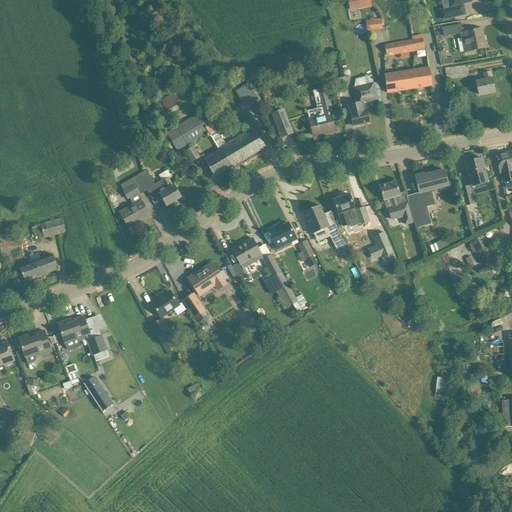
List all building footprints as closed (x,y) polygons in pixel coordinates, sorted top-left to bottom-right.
[(371,6),(370,0),(348,0),(350,10),(371,6)] [(453,8),(441,11),(443,19),(455,16),(453,8)] [(369,21),(371,31),(382,29),(381,19),(369,21)] [(472,51),(476,50),(486,48),(482,28),(464,32),(462,24),(453,26),(442,28),(444,37),(460,34),(464,52),(472,51)] [(423,37),(412,39),(414,51),(425,49),(425,48),(423,37)] [(412,39),(385,44),(387,55),(387,56),(409,52),(414,51),(412,39)] [(433,86),(431,76),(430,67),(413,69),(416,88),(433,86)] [(465,67),(446,69),(447,79),(466,76),(465,67)] [(387,93),(416,88),(413,69),(384,74),(387,93)] [(476,82),(477,85),(479,95),(495,91),(490,71),(484,73),(485,80),(476,82)] [(271,92),(266,82),(258,86),(262,95),(271,92)] [(364,102),(377,99),(373,84),(354,88),(358,104),(349,106),(351,115),(354,126),(369,122),(367,110),(366,110),(364,102)] [(170,116),(194,101),(193,99),(194,99),(188,88),(186,89),(185,86),(161,101),(165,107),(160,110),(165,117),(169,114),(170,116)] [(332,114),(334,114),(327,87),(316,90),(322,117),(309,120),(313,135),(335,130),(332,114)] [(199,113),(167,132),(178,151),(209,133),(226,123),(220,112),(225,109),(219,100),(205,109),(210,116),(203,121),(199,113)] [(284,108),(272,113),(277,128),(290,123),(284,108)] [(220,151),(205,160),(210,169),(215,177),(266,147),(261,138),(254,127),(226,144),(221,135),(213,140),(220,151)] [(193,147),(186,152),(193,162),(200,157),(193,147)] [(511,155),(511,152),(496,155),(498,165),(500,174),(502,174),(504,183),(505,183),(507,189),(511,187),(511,155)] [(472,186),(473,186),(488,182),(482,158),(466,162),(472,186)] [(155,184),(150,176),(147,170),(138,175),(147,191),(155,186),(167,205),(181,197),(176,188),(174,186),(169,178),(163,181),(162,180),(155,184)] [(436,204),(432,191),(451,186),(451,187),(452,187),(451,184),(449,185),(445,170),(425,176),(424,174),(415,176),(420,193),(407,197),(407,196),(416,228),(432,224),(427,206),(436,204)] [(140,195),(147,191),(138,175),(121,185),(124,190),(124,191),(128,199),(130,198),(133,204),(120,212),(129,228),(150,215),(142,201),(143,200),(140,195)] [(400,195),(399,191),(396,182),(380,186),(384,200),(390,198),(393,207),(389,208),(392,220),(403,216),(406,224),(413,222),(408,203),(399,205),(396,196),(400,195)] [(466,206),(467,206),(474,204),(470,186),(461,188),(466,206)] [(355,210),(353,204),(350,195),(334,200),(339,214),(342,223),(349,220),(350,224),(359,221),(360,225),(370,222),(364,207),(355,210)] [(313,235),(328,228),(330,231),(328,232),(337,249),(346,244),(336,225),(331,212),(324,215),(320,205),(304,212),(310,225),(309,226),(313,235)] [(36,240),(45,238),(66,232),(62,219),(41,225),(32,227),(36,240)] [(296,238),(293,232),(289,223),(281,227),(282,228),(278,230),(276,226),(268,230),(269,233),(268,233),(269,235),(276,248),(296,238)] [(374,255),(386,253),(380,232),(369,235),(374,255)] [(1,255),(23,252),(21,233),(0,235),(0,250),(1,250),(1,255)] [(486,238),(485,239),(483,235),(470,242),(470,243),(468,244),(472,252),(474,252),(481,265),(494,258),(488,245),(489,244),(486,238)] [(239,262),(233,266),(238,276),(241,281),(248,277),(241,266),(254,258),(255,258),(261,255),(272,277),(269,279),(286,309),(298,302),(272,255),(263,259),(261,255),(257,248),(253,239),(252,239),(253,240),(242,246),(242,245),(233,250),(238,259),(239,262)] [(315,255),(308,240),(298,245),(301,252),(298,254),(302,261),(305,260),(308,265),(316,261),(314,255),(315,255)] [(433,253),(448,247),(446,240),(431,246),(433,253)] [(59,269),(55,259),(53,254),(41,259),(39,253),(31,256),(33,262),(20,267),(22,272),(25,281),(59,269)] [(190,280),(195,289),(199,295),(216,285),(217,286),(225,281),(221,276),(228,272),(220,260),(214,264),(213,263),(201,270),(202,272),(190,280)] [(179,305),(175,300),(170,292),(159,299),(160,301),(153,305),(159,314),(161,317),(173,309),(179,305)] [(194,293),(182,300),(193,317),(196,322),(208,314),(205,310),(194,293)] [(409,320),(401,311),(396,315),(404,324),(409,320)] [(71,319),(58,324),(61,333),(65,343),(68,350),(69,350),(72,349),(75,349),(76,348),(81,345),(79,341),(87,338),(93,355),(107,350),(99,329),(98,329),(99,330),(97,330),(93,318),(93,317),(85,320),(84,316),(76,319),(76,320),(72,322),(71,319)] [(162,319),(152,325),(164,347),(168,345),(174,341),(162,319)] [(52,351),(48,340),(45,331),(37,334),(37,335),(30,337),(28,335),(19,338),(22,348),(26,357),(29,364),(36,362),(37,358),(36,354),(40,352),(41,356),(52,351)] [(8,342),(0,345),(0,365),(4,364),(5,366),(13,363),(12,361),(14,360),(11,352),(8,342)] [(78,371),(68,375),(70,381),(71,381),(78,379),(80,378),(78,371)] [(497,388),(500,379),(502,374),(494,371),(492,376),(484,374),(475,398),(481,400),(485,389),(486,384),(497,388)] [(94,377),(84,384),(102,411),(113,404),(94,377)] [(29,379),(28,386),(31,395),(37,393),(36,390),(36,387),(40,387),(41,380),(29,379)] [(70,381),(63,384),(65,390),(73,387),(72,385),(71,381),(70,381)] [(202,396),(198,390),(195,384),(187,389),(191,394),(194,400),(202,396)] [(49,390),(41,393),(44,398),(51,395),(49,390)] [(64,410),(61,413),(66,417),(70,413),(66,409),(64,410)] [(17,441),(31,447),(35,435),(21,429),(17,441)]
